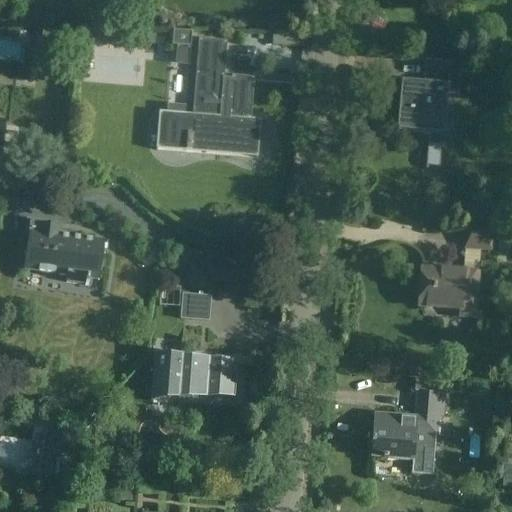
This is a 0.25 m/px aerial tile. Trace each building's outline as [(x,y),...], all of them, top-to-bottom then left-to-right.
[(19,13),(19,26),(38,26),(38,14),(19,13)] [(43,31),(41,44),(71,48),(73,35),(43,31)] [(155,45),(156,37),(136,35),(135,44),(155,45)] [(282,37),(282,48),(301,48),(301,37),(282,37)] [(161,114),(158,148),(189,151),(189,152),(193,152),(194,142),(219,144),(219,152),(258,155),(259,136),(261,122),(251,121),(253,97),(254,79),(245,78),(232,77),(232,80),(224,79),(227,43),(209,42),(200,41),(194,116),(186,116),(187,106),(168,105),(167,114),(161,114)] [(399,110),(397,133),(431,136),(431,132),(445,133),(448,97),(449,87),(460,88),(461,76),(462,64),(426,61),(424,85),(406,83),(404,110),(399,110)] [(29,234),(24,272),(66,278),(66,283),(85,286),(86,280),(93,282),(99,244),(59,238),(60,229),(41,226),(31,224),(29,234)] [(468,230),(466,250),(490,252),(492,232),(468,230)] [(135,257),(137,248),(128,246),(126,255),(135,257)] [(422,272),(419,309),(461,313),(460,319),(475,320),(478,277),(422,272)] [(209,304),(188,303),(186,325),(207,327),(209,304)] [(237,363),(155,356),(151,394),(234,401),(237,363)] [(431,437),(433,417),(444,417),(445,397),(419,394),(417,420),(396,418),(396,424),(374,422),(372,446),(374,446),(372,460),(414,464),(413,476),(435,478),(439,438),(431,437)] [(491,421),(492,413),(483,412),(482,420),(491,421)] [(36,436),(31,473),(58,477),(63,439),(36,436)] [(503,485),(511,486),(511,467),(505,467),(503,485)] [(11,477),(0,475),(0,488),(10,490),(11,477)] [(119,493),(118,504),(133,505),(133,494),(119,493)]
